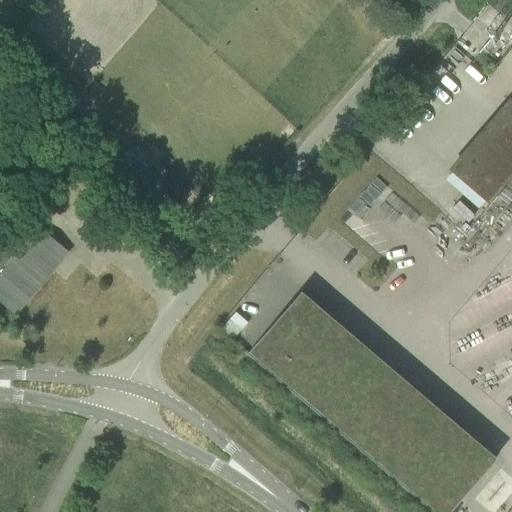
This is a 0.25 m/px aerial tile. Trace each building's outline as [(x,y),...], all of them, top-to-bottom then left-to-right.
[(511,0),(498,0),(491,9),(502,18),(511,6),(511,0)] [(191,101),(157,139),(169,150),(167,151),(207,187),(243,147),(191,101)] [(487,201),(511,172),(511,103),(510,101),(451,170),(487,201)] [(133,158),(124,167),(143,188),(153,179),(156,176),(136,155),(133,158)] [(0,233),(0,303),(12,314),(66,252),(39,228),(28,241),(9,224),(0,233)] [(449,511),(494,460),(306,299),(300,294),(248,354),(432,511),(449,511)] [(511,511),(511,499),(503,511),(511,511)]
